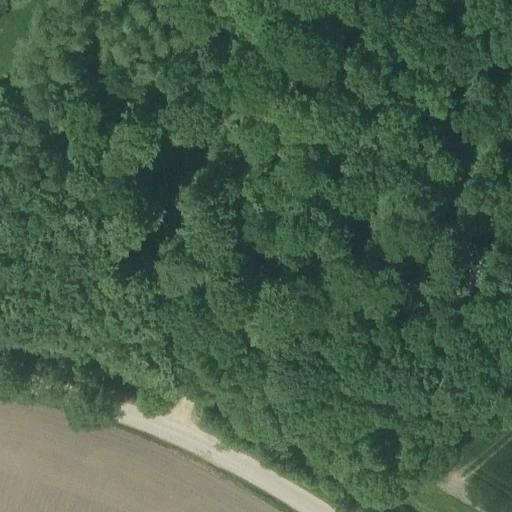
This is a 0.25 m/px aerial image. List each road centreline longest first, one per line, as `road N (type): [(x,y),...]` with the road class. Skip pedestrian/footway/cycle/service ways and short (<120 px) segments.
road 1 (unclassified): [(312,511),(175,434),(0,379)]
road 2 (track): [(398,478),(197,370)]
road 3 (track): [(175,434),(197,370),(178,255)]
